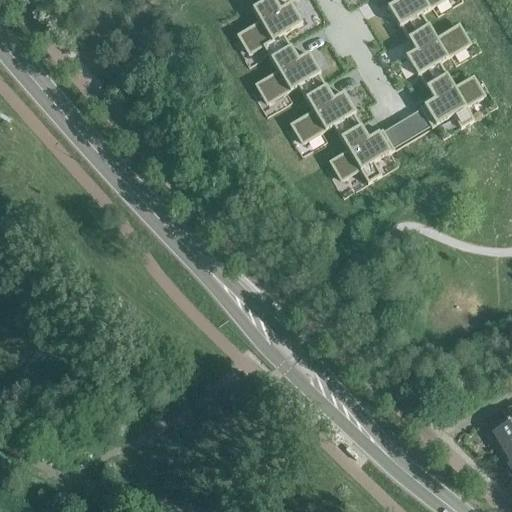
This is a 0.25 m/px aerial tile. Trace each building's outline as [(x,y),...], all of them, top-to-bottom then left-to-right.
[(401,0),(386,9),(399,30),(400,29),(407,40),(414,36),(414,37),(428,29),(421,17),(448,0),(401,0)] [(259,25),(238,37),(250,58),(263,50),(270,62),(283,54),(276,42),(302,27),(289,6),(272,16),(265,3),(251,12),(259,25)] [(421,49),(404,59),(417,80),(418,79),(425,90),(432,86),(432,87),(446,78),(439,66),(468,49),(456,28),(435,41),(428,29),(414,37),(421,49)] [(277,74),(256,87),(268,107),(298,90),(305,102),(318,94),(318,93),(325,89),(318,78),(320,77),(307,56),(290,66),(283,54),(270,62),(277,74)] [(440,99),(419,111),(431,132),(452,119),(459,132),(473,124),(465,111),(483,101),(470,80),(453,91),(446,78),(432,87),(440,99)] [(312,114),(291,126),(303,147),(333,130),(340,142),(353,133),(360,128),(353,117),(355,116),(343,96),(326,106),(318,94),(305,102),(312,114)] [(347,154),(330,164),(342,184),(359,174),(367,187),(381,179),(373,166),(394,154),(381,133),(361,146),(353,133),(340,142),(347,154)] [(507,424),(506,425),(506,427),(492,435),(493,437),(489,439),(496,450),(499,448),(503,454),(502,455),(504,458),(505,457),(505,458),(511,453),(511,408),(502,415),(507,424)]
